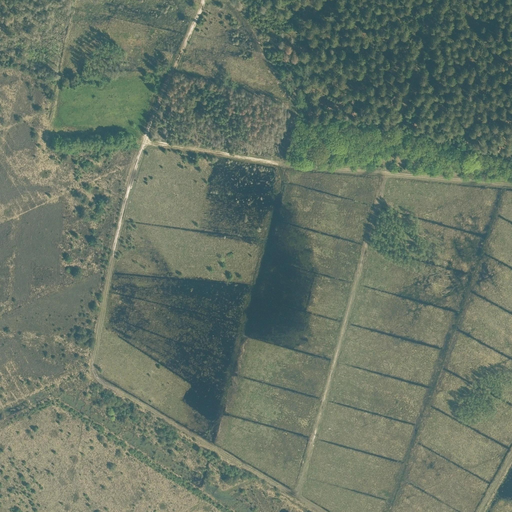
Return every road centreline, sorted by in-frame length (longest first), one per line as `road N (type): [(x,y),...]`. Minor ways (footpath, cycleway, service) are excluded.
road 1 (track): [(322,511),(92,370),(143,140),(386,173),(313,436)]
road 2 (track): [(228,0),(296,107),(281,163)]
road 3 (track): [(143,140),(203,0)]
road 4 (track): [(386,173),(511,185)]
